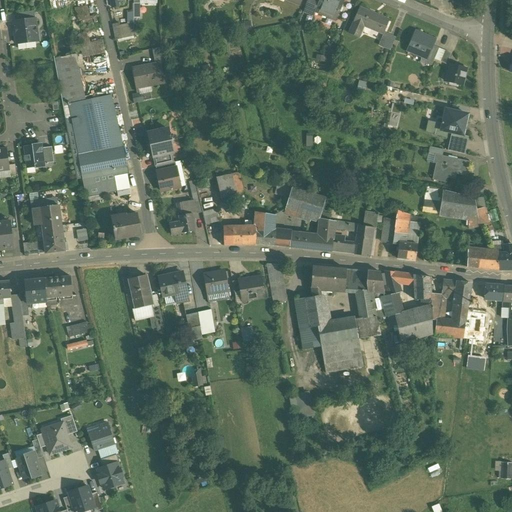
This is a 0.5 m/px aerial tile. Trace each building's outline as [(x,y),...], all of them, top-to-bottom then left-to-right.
[(118,1),(115,2),(115,0),(110,0),(112,8),(120,7),(118,1)] [(308,0),(304,11),(314,15),(315,12),(314,12),(319,0),(308,0)] [(344,2),(339,0),(319,0),(314,12),(315,12),(336,21),(344,2)] [(359,8),(353,22),(354,22),(349,34),(358,38),(363,26),(383,34),(389,21),(359,8)] [(34,12),(17,14),(18,22),(35,19),(34,12)] [(35,19),(13,22),(16,44),(38,41),(35,19)] [(119,24),(113,25),(115,41),(121,40),(119,24)] [(435,40),(415,32),(407,52),(421,57),(426,60),(427,60),(431,50),(432,46),(435,40)] [(387,35),(382,48),(390,51),(395,38),(389,35),(388,36),(387,35)] [(165,48),(152,50),(154,58),(167,56),(165,48)] [(439,49),(438,49),(437,52),(434,60),(439,62),(444,51),(439,49)] [(431,50),(427,60),(426,60),(425,65),(431,66),(434,60),(437,52),(431,50)] [(450,54),(444,51),(439,62),(447,65),(447,64),(450,54)] [(76,55),(54,60),(63,106),(85,101),(76,55)] [(167,56),(154,58),(155,64),(160,63),(160,64),(168,62),(167,56)] [(155,64),(132,69),(136,89),(164,83),(160,64),(160,63),(155,64)] [(467,69),(450,64),(445,82),(462,86),(467,69)] [(85,101),(63,106),(65,119),(71,118),(83,179),(100,176),(128,171),(123,146),(122,147),(117,120),(116,120),(111,95),(85,101)] [(397,123),(401,106),(393,104),(389,121),(397,123)] [(465,137),(470,115),(445,109),(440,132),(452,134),(465,137)] [(168,130),(148,134),(150,142),(148,146),(151,148),(153,157),(171,153),(173,153),(171,145),(174,140),(169,138),(168,130)] [(465,137),(452,134),(448,151),(465,155),(469,138),(465,137)] [(42,144),(32,145),(32,146),(24,147),(25,156),(23,156),(24,162),(26,162),(27,169),(35,168),(35,169),(45,168),(44,164),(42,149),(42,144)] [(52,147),(42,149),(44,164),(53,163),(52,147)] [(443,150),(431,147),(429,154),(435,156),(435,155),(442,157),(442,156),(443,150)] [(7,148),(0,149),(0,171),(10,171),(9,166),(7,148)] [(171,153),(153,157),(155,167),(173,163),(171,153)] [(442,157),(435,155),(435,156),(433,163),(436,164),(432,180),(446,183),(447,178),(455,180),(456,174),(465,176),(468,162),(442,156),(442,157)] [(173,163),(155,167),(156,173),(176,168),(175,163),(173,163)] [(176,168),(156,173),(161,192),(180,187),(176,168)] [(242,188),(239,173),(231,175),(236,196),(243,194),(242,188)] [(231,175),(216,178),(221,199),(236,196),(231,175)] [(100,176),(83,179),(85,188),(102,185),(100,176)] [(195,182),(190,183),(192,195),(198,193),(195,182)] [(292,188),(278,184),(274,194),(289,198),(292,188)] [(102,185),(85,188),(86,197),(103,194),(102,185)] [(435,189),(427,186),(423,212),(431,214),(435,189)] [(326,198),(292,188),(289,198),(285,209),(319,219),(321,214),(326,198)] [(442,191),(435,189),(431,214),(439,215),(442,191)] [(474,198),(442,191),(439,215),(468,216),(477,216),(476,210),(474,198)] [(198,193),(192,195),(194,204),(200,203),(198,193)] [(482,198),(474,198),(476,210),(484,208),(482,198)] [(182,203),(177,204),(179,216),(185,215),(182,203)] [(200,203),(194,204),(196,214),(202,213),(200,203)] [(58,206),(40,208),(42,225),(44,241),(46,253),(46,254),(65,251),(62,231),(61,231),(58,206)] [(40,208),(32,209),(34,226),(42,225),(40,208)] [(484,208),(476,210),(477,216),(468,216),(468,227),(468,228),(478,226),(478,225),(480,225),(488,223),(484,208)] [(217,209),(202,213),(205,226),(220,222),(217,209)] [(379,214),(367,212),(365,227),(374,228),(374,229),(376,229),(377,216),(377,215),(379,216),(379,214)] [(396,218),(395,228),(393,245),(398,245),(399,243),(406,244),(409,222),(410,215),(397,212),(396,218)] [(257,213),(256,213),(254,229),(255,229),(255,232),(263,233),(265,214),(257,213)] [(137,214),(111,219),(115,240),(141,236),(137,214)] [(185,215),(179,216),(180,222),(181,234),(182,234),(195,232),(192,214),(185,215)] [(269,215),(265,214),(263,233),(273,234),(274,216),(269,215)] [(325,220),(319,219),(317,239),(306,237),(306,234),(291,232),(291,236),(290,236),(289,248),(290,248),(331,252),(332,241),(333,236),(334,229),(334,222),(325,220)] [(10,222),(0,223),(0,250),(13,249),(11,229),(10,222)] [(180,222),(169,224),(171,236),(181,234),(180,222)] [(360,226),(337,222),(337,229),(359,233),(360,226)] [(365,227),(360,226),(359,233),(357,243),(355,243),(354,247),(353,255),(370,257),(374,229),(374,228),(365,227)] [(76,229),(78,241),(87,239),(85,228),(76,229)] [(254,229),(223,229),(224,246),(256,245),(255,232),(255,229),(254,229)] [(263,233),(255,232),(256,245),(289,248),(290,236),(273,234),(263,233)] [(44,241),(37,242),(38,254),(46,253),(44,241)] [(342,243),(332,241),(331,252),(353,255),(354,247),(347,246),(347,243),(342,243)] [(406,244),(399,243),(398,245),(397,259),(404,260),(408,261),(408,260),(415,261),(417,245),(406,244)] [(508,245),(503,245),(505,254),(511,253),(511,245),(508,245)] [(497,255),(485,255),(485,252),(474,251),(467,250),(467,268),(498,271),(497,255)] [(511,253),(505,254),(497,255),(498,271),(511,270),(511,253)] [(280,265),(267,264),(273,304),(287,302),(280,265)] [(322,268),(312,267),(311,288),(318,288),(345,290),(346,270),(326,268),(323,267),(322,268)] [(367,271),(346,270),(345,290),(357,291),(357,290),(368,291),(368,290),(367,290),(366,284),(367,271)] [(380,272),(367,271),(366,284),(367,290),(368,290),(372,291),(382,291),(383,291),(384,291),(384,290),(383,286),(380,272)] [(400,274),(385,271),(388,285),(390,295),(398,293),(399,293),(397,283),(399,283),(400,274)] [(224,272),(204,275),(207,294),(227,291),(224,272)] [(182,273),(159,278),(163,297),(175,294),(177,303),(188,301),(182,273)] [(414,275),(406,274),(405,284),(414,285),(414,275)] [(430,278),(414,275),(414,285),(415,300),(431,299),(431,294),(430,278)] [(146,276),(129,280),(131,290),(135,306),(140,305),(140,308),(152,306),(153,305),(146,276)] [(261,276),(238,280),(238,281),(240,292),(241,302),(265,298),(261,276)] [(70,277),(44,279),(46,299),(56,298),(72,296),(70,277)] [(128,278),(122,279),(125,291),(131,290),(129,280),(128,278)] [(44,279),(24,281),(25,295),(26,304),(28,304),(46,302),(46,299),(44,279)] [(441,295),(444,299),(446,299),(454,300),(455,295),(457,282),(454,282),(443,280),(442,291),(441,295)] [(9,282),(0,282),(0,298),(2,299),(11,298),(9,282)] [(470,284),(457,282),(455,295),(454,300),(454,305),(455,305),(467,306),(470,284)] [(388,285),(383,286),(384,290),(384,291),(383,291),(382,291),(384,297),(390,295),(388,285)] [(504,287),(486,285),(485,300),(503,301),(504,287)] [(511,287),(504,287),(503,301),(511,301),(511,287)] [(318,288),(311,288),(312,297),(319,296),(318,288)] [(368,291),(357,290),(357,291),(362,318),(362,319),(372,318),(371,311),(370,303),(368,291)] [(390,295),(394,315),(402,313),(398,293),(390,295)] [(444,299),(441,295),(438,295),(431,294),(431,299),(431,305),(431,307),(432,310),(432,320),(436,320),(444,321),(446,299),(444,299)] [(26,304),(25,295),(19,295),(19,297),(21,310),(22,317),(29,316),(28,304),(26,304)] [(312,297),(304,298),(309,328),(317,327),(317,326),(329,324),(324,295),(319,296),(312,297)] [(384,297),(383,297),(388,317),(389,316),(394,315),(390,295),(384,297)] [(19,297),(11,298),(13,311),(21,310),(19,297)] [(56,298),(46,299),(46,302),(47,306),(57,305),(56,298)] [(304,298),(295,300),(300,330),(309,328),(304,298)] [(511,301),(503,301),(502,318),(509,318),(511,318),(511,301)] [(401,343),(418,338),(432,335),(432,321),(432,320),(432,310),(431,307),(431,305),(402,313),(394,315),(397,325),(401,343)] [(467,306),(455,305),(453,322),(465,324),(466,313),(467,306)] [(140,308),(135,309),(132,310),(135,321),(154,317),(152,308),(152,306),(140,308)] [(159,307),(152,308),(154,317),(155,322),(162,321),(159,307)] [(21,310),(13,311),(15,324),(23,322),(22,317),(21,310)] [(211,310),(198,313),(200,326),(200,327),(213,324),(211,310)] [(198,313),(185,316),(188,329),(200,326),(198,313)] [(485,315),(466,313),(465,324),(463,339),(482,341),(485,315)] [(372,318),(362,319),(362,318),(355,320),(356,330),(368,328),(374,327),(372,318)] [(329,324),(317,326),(317,327),(320,345),(358,339),(356,330),(355,320),(329,324)] [(444,321),(436,320),(434,336),(463,339),(465,324),(453,322),(444,321)] [(15,324),(10,324),(13,340),(19,339),(26,338),(23,322),(15,324)] [(87,323),(66,328),(69,338),(89,333),(87,323)] [(213,324),(200,327),(201,334),(214,332),(213,324)] [(309,328),(300,330),(303,350),(321,347),(320,345),(317,327),(309,328)] [(368,328),(356,330),(358,339),(369,337),(368,328)] [(358,339),(320,345),(321,347),(324,363),(361,357),(358,339)] [(86,341),(67,346),(68,350),(87,345),(86,341)] [(361,357),(324,363),(326,374),(362,367),(361,357)] [(184,369),(184,372),(176,374),(177,382),(186,381),(187,388),(208,385),(207,375),(201,376),(199,366),(184,369)] [(307,392),(288,393),(289,409),(308,407),(307,392)] [(72,416),(61,420),(62,423),(63,423),(67,436),(77,432),(72,416)] [(62,423),(42,429),(43,434),(47,446),(50,455),(71,448),(67,436),(63,423),(62,423)] [(101,430),(89,434),(94,451),(97,450),(115,444),(109,424),(100,427),(101,430)] [(43,434),(37,436),(38,440),(41,448),(47,446),(43,434)] [(38,440),(31,442),(34,451),(37,459),(44,457),(41,448),(38,440)] [(115,444),(97,450),(101,460),(117,455),(118,454),(115,444)] [(34,451),(16,457),(24,481),(42,476),(37,459),(34,451)] [(8,454),(2,456),(4,462),(5,461),(7,469),(13,468),(8,454)] [(101,460),(100,460),(102,468),(116,463),(117,464),(119,463),(117,455),(101,460)] [(5,461),(4,462),(0,462),(0,489),(12,485),(7,469),(5,461)] [(119,470),(117,464),(116,463),(102,468),(97,470),(99,476),(98,476),(101,484),(102,484),(104,490),(123,484),(121,477),(122,477),(120,469),(119,470)] [(73,508),(74,511),(83,511),(94,508),(95,508),(90,495),(88,487),(68,493),(70,497),(73,508)] [(97,493),(90,495),(95,508),(94,508),(95,511),(102,510),(97,493)] [(67,510),(73,508),(70,497),(63,499),(67,510)] [(59,511),(56,502),(37,508),(38,511),(59,511)]
